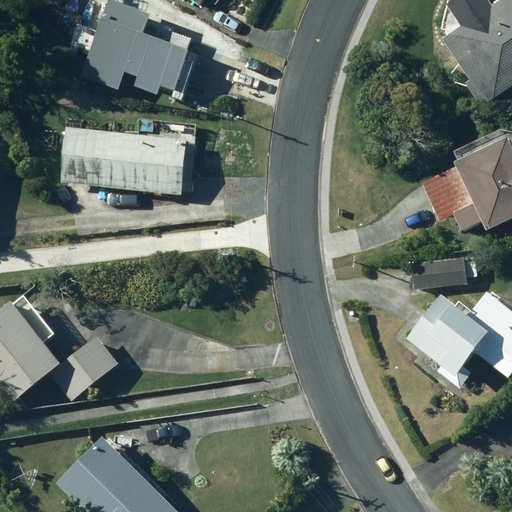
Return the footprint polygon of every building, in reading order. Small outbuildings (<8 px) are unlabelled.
[(191,0),(204,9),(210,0),(191,0)] [(473,31),(452,43),(477,83),(472,86),(486,108),(511,92),(511,0),(473,0),(459,9),(473,31)] [(155,5),(142,27),(146,29),(121,70),(177,104),(201,63),(168,43),(182,22),(155,5)] [(69,184),(188,198),(194,145),(75,131),(69,184)] [(511,147),(429,186),(447,224),(463,216),(471,234),(492,224),(497,235),(511,228),(511,147)] [(471,279),(481,278),(480,265),(470,266),(470,262),(418,266),(420,290),(472,286),(471,279)] [(447,367),(443,373),(463,390),(489,358),(511,377),(511,307),(498,297),(479,321),(453,300),(418,344),(447,367)] [(0,376),(22,405),(58,377),(79,403),(124,366),(102,339),(69,365),(52,345),(57,341),(25,301),(0,320),(0,376)] [(66,487),(91,511),(181,511),(111,441),(66,487)]
